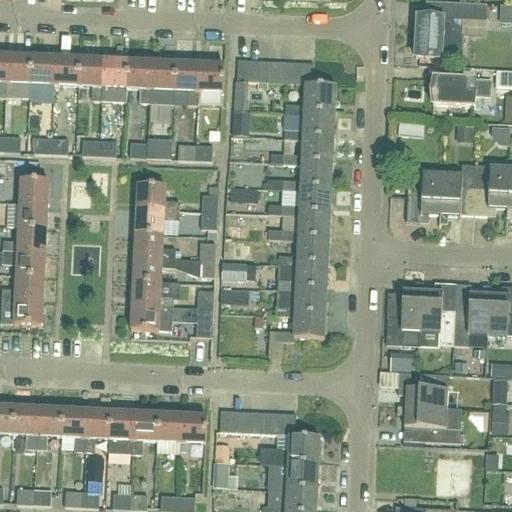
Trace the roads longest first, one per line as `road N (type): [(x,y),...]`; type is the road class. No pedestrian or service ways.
road 1 (residential): [(376,30),(0,16)]
road 2 (residential): [(359,386),(0,371)]
road 3 (residential): [(366,252),(376,30)]
road 4 (residential): [(511,260),(366,252)]
road 5 (residential): [(359,386),(366,252)]
road 6 (residential): [(353,511),(359,386)]
